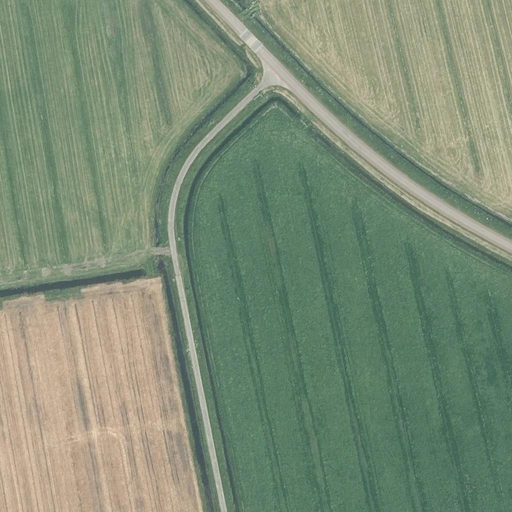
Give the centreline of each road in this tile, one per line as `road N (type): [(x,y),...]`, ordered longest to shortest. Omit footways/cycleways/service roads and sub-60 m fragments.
road 1 (unclassified): [(225,511),(175,251),(175,200),(181,177),(278,69)]
road 2 (tertiary): [(511,248),(396,177),(278,69)]
